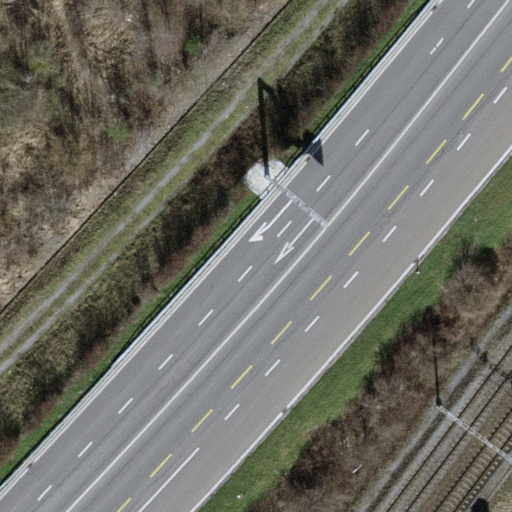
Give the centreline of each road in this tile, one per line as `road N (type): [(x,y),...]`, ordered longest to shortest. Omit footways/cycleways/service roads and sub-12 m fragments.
road 1 (primary): [(85,479),(336,208),(505,0)]
road 2 (track): [(0,359),(338,0)]
